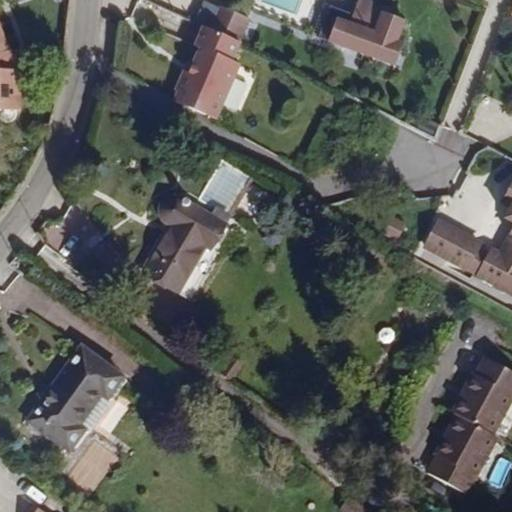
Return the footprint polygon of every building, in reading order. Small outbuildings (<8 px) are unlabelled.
[(10,0),(0,0),(0,78),(25,80),(28,41),(26,14),(16,15),(10,0)] [(358,0),(354,18),(338,14),(329,46),(401,65),(414,15),(359,0),(358,0)] [(167,85),(214,110),(234,67),(225,63),(235,45),(198,27),(188,47),(192,50),(184,63),(179,75),(174,73),(167,85)] [(180,62),(174,73),(179,75),(184,63),(180,62)] [(210,117),(214,110),(167,85),(165,89),(167,90),(164,98),(206,121),(210,117)] [(251,178),(221,161),(198,201),(216,211),(212,220),(175,198),(170,199),(162,204),(159,213),(161,221),(170,227),(143,273),(195,304),(241,226),(229,219),(251,178)] [(511,264),(504,260),(502,264),(490,258),(492,254),(451,232),(437,257),(511,296),(511,264)] [(31,423),(43,432),(69,451),(85,430),(79,426),(102,395),(107,399),(123,377),(81,348),(28,421),(31,423)] [(511,401),(511,372),(488,359),(477,376),(475,375),(453,414),(457,417),(449,431),(447,430),(442,439),(445,440),(436,455),(439,457),(429,474),(466,495),(498,438),(493,436),(511,401)] [(40,436),(43,432),(31,423),(27,427),(40,436)] [(341,511),(369,511),(349,498),(340,510),(341,511)]
